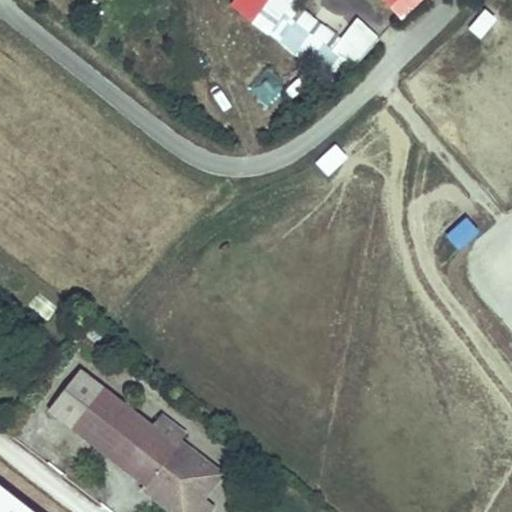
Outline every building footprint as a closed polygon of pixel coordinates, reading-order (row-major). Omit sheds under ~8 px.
[(288,0),(237,0),(235,4),(272,33),(271,35),(336,85),(348,69),(352,72),(383,40),(370,28),(339,60),(284,17),(294,4),(288,0)] [(387,0),(410,15),(419,0),(387,0)] [(482,37),(498,16),(484,6),(469,28),(482,37)] [(233,71),(263,104),(278,91),(248,57),(233,71)] [(328,175),(350,156),(338,142),(316,161),(328,175)] [(445,234),(459,249),(482,229),(467,213),(445,234)] [(215,472),(172,438),(168,442),(73,368),(42,407),(138,482),(141,478),(166,497),(159,504),(168,511),(183,511),(195,496),(215,472)] [(138,482),(135,486),(159,504),(166,497),(141,478),(138,482)] [(30,511),(0,488),(0,511),(30,511)] [(198,511),(205,504),(195,496),(183,511),(198,511)]
